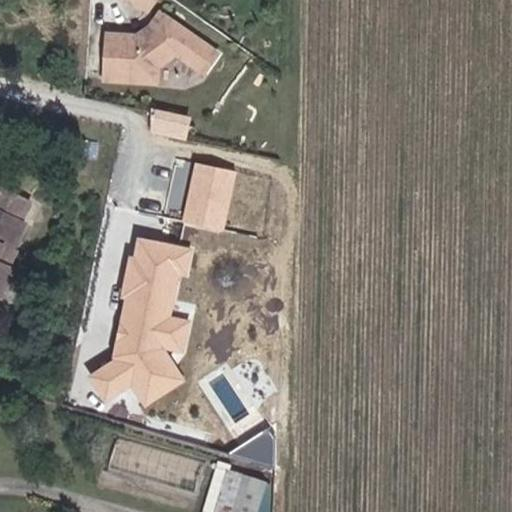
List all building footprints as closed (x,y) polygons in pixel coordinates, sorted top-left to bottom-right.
[(177,0),(135,0),(163,20),(177,0)] [(169,39),(179,26),(175,22),(165,36),(150,45),(153,49),(169,39)] [(170,76),(190,63),(218,83),(232,64),(179,26),(169,39),(153,49),(150,45),(122,42),(118,87),(169,91),(170,76)] [(234,228),(240,165),(198,161),(192,223),(234,228)] [(32,221),(27,218),(34,199),(0,186),(0,280),(18,285),(22,269),(3,263),(8,247),(22,252),(32,221)] [(185,315),(195,242),(142,236),(126,365),(106,362),(103,388),(180,397),(186,351),(194,351),(198,317),(185,315)] [(3,263),(22,269),(27,253),(22,252),(8,247),(3,263)] [(0,293),(14,298),(18,285),(0,280),(0,293)] [(0,466),(17,471),(20,462),(2,456),(0,463),(0,466)] [(255,511),(261,496),(239,489),(232,511),(255,511)]
